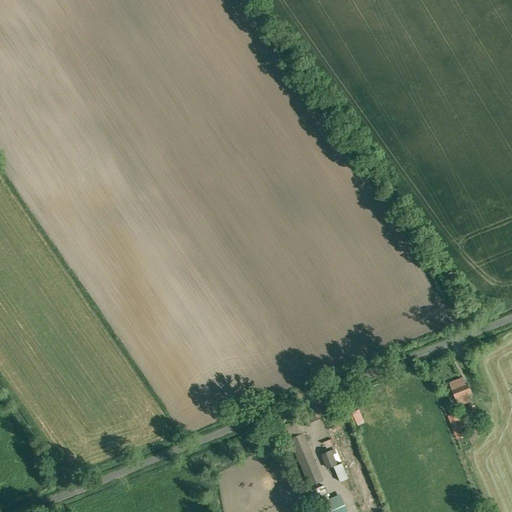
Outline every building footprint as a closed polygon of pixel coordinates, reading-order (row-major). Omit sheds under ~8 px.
[(464,380),(450,384),(455,400),(469,395),(464,380)] [(383,414),(390,411),(385,397),(378,400),(383,414)] [(284,427),(290,442),(301,437),(295,423),(284,427)] [(301,437),(290,442),(309,487),(322,482),(303,436),(301,437)] [(331,453),(321,457),(327,470),(337,465),(331,453)] [(345,511),(340,497),(317,506),(319,511),(345,511)]
